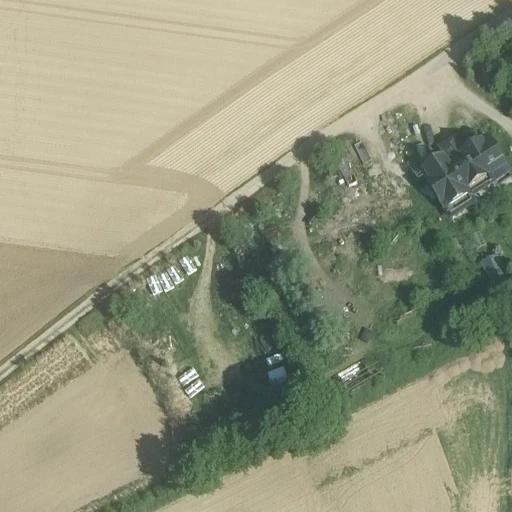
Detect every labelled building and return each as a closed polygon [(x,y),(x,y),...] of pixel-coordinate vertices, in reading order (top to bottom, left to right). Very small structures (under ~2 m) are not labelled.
[(450,166),(467,155),(457,138),(440,149),(446,159),(450,166)] [(467,155),(450,166),(470,197),(471,196),(469,193),(490,180),(493,184),(509,174),(489,141),(467,155)] [(422,174),(427,181),(450,166),(446,159),(422,174)] [(470,197),(450,166),(427,181),(447,213),(470,198),(470,197)] [(470,198),(447,213),(452,221),(475,205),(470,198)] [(497,259),(483,266),(493,287),(507,280),(497,259)]
